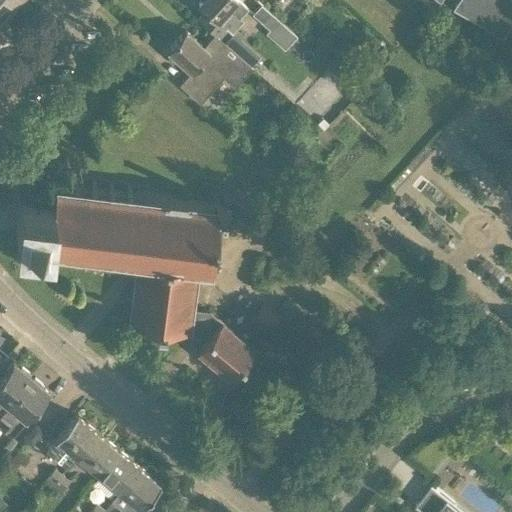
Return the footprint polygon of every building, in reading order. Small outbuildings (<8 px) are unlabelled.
[(7,0),(0,0),(0,18),(13,5),(7,0)] [(202,0),(199,3),(207,10),(199,19),(215,33),(219,36),(228,26),(234,32),(235,31),(221,18),(231,7),(241,16),(248,8),(239,0),(202,0)] [(456,0),(452,7),(501,38),(511,21),(511,1),(509,0),(456,0)] [(279,20),(261,5),(254,13),(271,29),(268,33),(285,48),(297,36),(279,20)] [(412,29),(426,13),(418,6),(404,23),(412,29)] [(251,64),(219,36),(215,33),(204,46),(185,29),(168,49),(192,70),(180,84),(198,100),(223,72),(235,83),(251,64)] [(215,200),(202,198),(147,191),(147,195),(55,183),(53,200),(19,195),(15,229),(49,234),(47,250),(126,260),(125,273),(135,274),(128,324),(191,332),(202,342),(197,349),(232,378),(256,348),(221,319),(210,310),(194,308),(199,269),(210,271),(218,208),(223,209),(223,204),(214,203),(215,200)] [(268,333),(279,317),(280,317),(262,304),(251,320),(268,333)] [(453,322),(447,329),(465,345),(472,337),(453,322)] [(0,415),(32,377),(29,374),(30,373),(22,366),(20,367),(13,361),(0,376),(0,415)] [(33,378),(32,377),(0,415),(0,416),(9,423),(3,430),(10,437),(4,445),(10,450),(18,441),(12,436),(25,420),(49,392),(42,385),(43,384),(35,377),(33,378)] [(76,457),(77,457),(98,432),(76,413),(46,450),(67,468),(76,457)] [(119,449),(98,432),(77,457),(99,475),(119,449)] [(99,475),(119,492),(140,466),(119,449),(99,475)] [(119,492),(105,508),(101,511),(113,511),(119,506),(125,511),(137,511),(161,484),(140,466),(119,492)] [(53,486),(62,475),(55,469),(46,479),(53,486)] [(70,481),(62,475),(53,486),(61,492),(70,481)] [(511,500),(511,485),(499,476),(492,485),(511,500)] [(467,511),(455,502),(433,484),(416,505),(425,511),(467,511)] [(88,511),(101,511),(105,508),(97,502),(88,511)]
